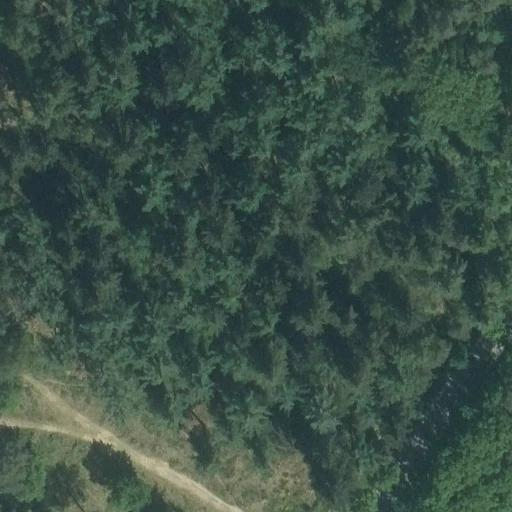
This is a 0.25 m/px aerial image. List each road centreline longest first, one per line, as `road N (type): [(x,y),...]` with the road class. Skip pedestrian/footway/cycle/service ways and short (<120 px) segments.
road 1 (secondary): [(382,511),(511,341)]
road 2 (track): [(231,511),(63,426)]
road 3 (unknown): [(511,84),(406,0)]
